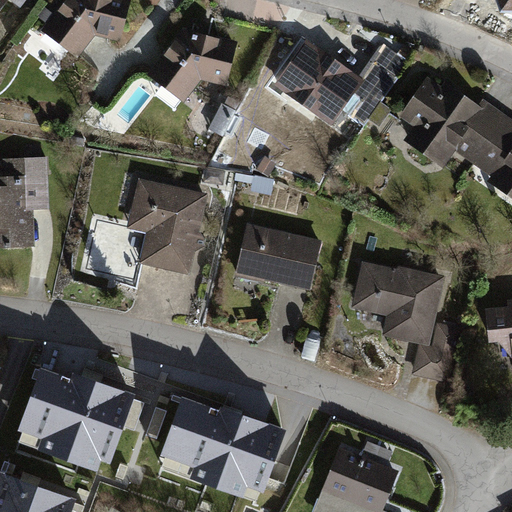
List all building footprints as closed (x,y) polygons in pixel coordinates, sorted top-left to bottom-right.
[(0,0),(0,12),(10,0),(0,0)] [(61,0),(40,31),(79,55),(95,37),(121,41),(129,0),(61,0)] [(511,0),(500,0),(504,9),(511,9),(511,0)] [(148,74),(185,102),(201,81),(225,87),(240,42),(183,29),(148,74)] [(365,80),(307,39),(276,84),(334,124),(365,80)] [(456,142),(475,156),(507,112),(483,95),(477,104),(446,82),(440,90),(426,79),(400,116),(415,126),(407,137),(442,161),(456,142)] [(211,132),(225,137),(235,109),(221,104),(211,132)] [(511,115),(507,112),(475,156),(498,172),(492,179),(511,193),(511,115)] [(45,161),(3,162),(3,180),(0,180),(0,243),(34,243),(34,209),(47,209),(45,161)] [(206,196),(137,181),(127,228),(147,232),(140,263),(188,274),(206,196)] [(321,240),(246,224),(236,274),(310,290),(321,240)] [(399,268),(363,260),(352,308),(388,316),(383,335),(419,343),(431,346),(436,322),(447,276),(399,265),(399,268)] [(509,306),(487,309),(491,342),(501,341),(511,356),(511,299),(508,300),(509,306)] [(462,328),(436,322),(431,346),(419,343),(412,375),(449,383),(462,328)] [(72,377),(42,366),(19,429),(42,438),(38,449),(98,470),(102,460),(112,463),(137,394),(74,371),(72,377)] [(220,409),(184,395),(162,454),(196,466),(191,478),(245,497),(249,486),(266,492),(289,429),(222,405),(220,409)] [(400,471),(341,447),(314,511),(387,511),(384,510),(400,471)] [(73,511),(78,499),(1,472),(0,473),(0,511),(73,511)]
